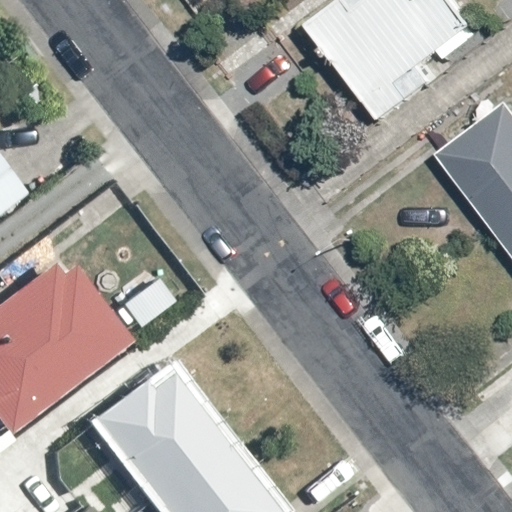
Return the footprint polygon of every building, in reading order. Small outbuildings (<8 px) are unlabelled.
[(420,0),(418,2),(415,0),(372,0),(358,12),(347,0),(334,0),(308,22),(385,117),(432,79),(421,66),(474,24),(454,0),(420,0)] [(511,109),(508,103),(438,152),(511,256),(511,109)] [(0,207),(21,192),(0,165),(0,207)] [(0,433),(128,340),(66,255),(31,280),(28,275),(0,295),(0,433)] [(271,511),(272,511),(163,371),(145,385),(140,379),(88,420),(159,511),(271,511)]
